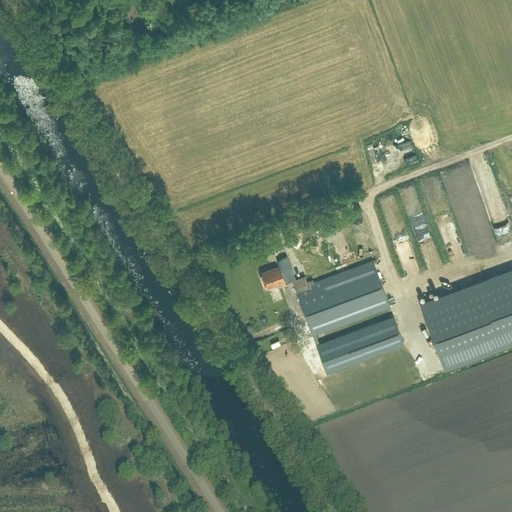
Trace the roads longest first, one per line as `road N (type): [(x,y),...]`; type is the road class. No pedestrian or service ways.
road 1 (unclassified): [(10,0),(333,511)]
road 2 (unclassified): [(217,511),(0,168)]
